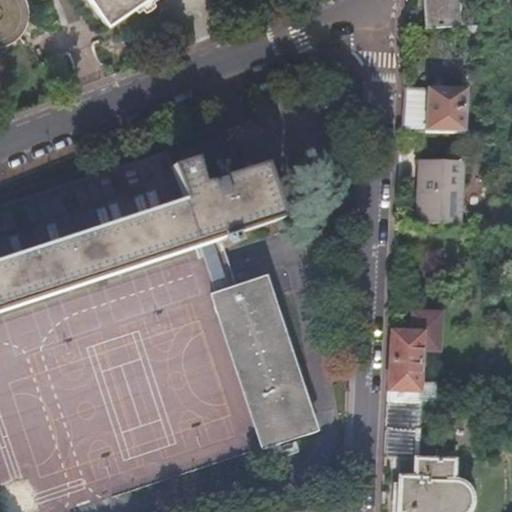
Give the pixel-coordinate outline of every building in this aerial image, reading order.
[(0,0),(0,38),(1,38),(5,42),(17,33),(5,15),(25,2),(22,0),(0,0)] [(88,0),(102,20),(129,0),(88,0)] [(428,0),(428,27),(464,27),(464,0),(428,0)] [(403,88),(401,130),(461,133),(463,91),(403,88)] [(0,312),(198,248),(209,244),(219,241),(223,250),(235,247),(232,237),(278,222),(259,168),(200,188),(191,161),(181,164),(173,140),(0,196),(0,312)] [(419,159),(416,208),(457,209),(460,162),(419,159)] [(209,244),(198,248),(214,294),(225,290),(209,244)] [(208,296),(210,302),(264,284),(262,278),(225,290),(214,294),(208,296)] [(210,302),(215,316),(220,314),(267,448),(282,443),(315,432),(264,284),(210,302)] [(220,314),(215,316),(261,451),(267,448),(220,314)] [(392,330),(388,400),(423,402),(436,402),(437,387),(420,386),(423,332),(392,330)] [(388,401),(385,457),(415,459),(415,476),(399,476),(397,511),(471,511),(472,510),(473,505),(473,500),(471,496),(469,492),(466,489),(462,486),(458,484),(454,483),(455,461),(420,458),(423,402),(388,400),(388,401)] [(287,458),(282,443),(267,448),(272,463),(287,458)]
